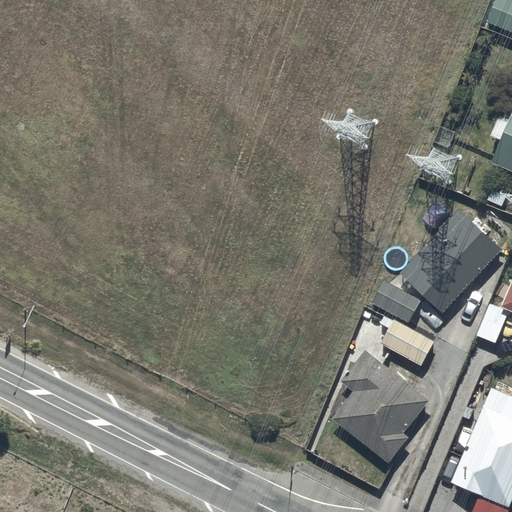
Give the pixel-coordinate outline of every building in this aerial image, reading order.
[(511,0),(496,0),(487,23),(511,33),(511,0)] [(501,111),(492,131),(504,136),(494,158),(511,166),(511,113),(511,115),(501,111)] [(460,206),(403,270),(443,310),(503,245),(460,206)] [(387,278),(374,301),(397,314),(382,340),(421,363),(435,339),(407,323),(421,298),(387,278)] [(511,280),(503,303),(511,306),(511,280)] [(491,301),(478,332),(496,341),(510,309),(491,301)] [(355,388),(334,414),(390,459),(410,433),(404,428),(430,396),(368,346),(342,378),(355,388)] [(511,391),(494,383),(454,476),(511,502),(511,501),(511,391)]
